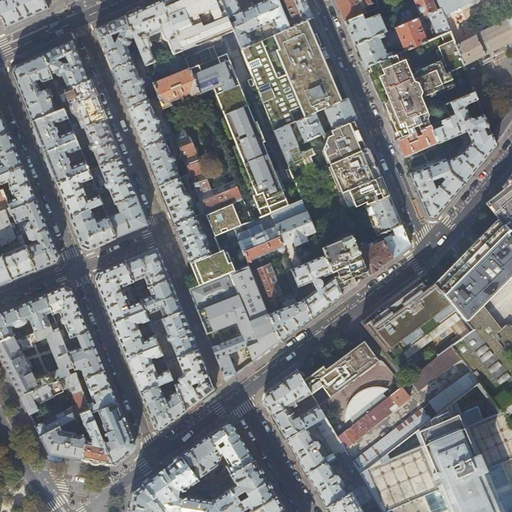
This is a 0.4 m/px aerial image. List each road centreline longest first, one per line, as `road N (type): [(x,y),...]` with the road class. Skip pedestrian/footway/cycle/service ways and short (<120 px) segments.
road 1 (residential): [(428,246),(321,0)]
road 2 (tertiary): [(236,395),(428,246)]
road 3 (residential): [(80,19),(167,231)]
road 4 (residential): [(0,73),(77,267)]
road 5 (residential): [(156,458),(77,267)]
road 6 (residential): [(236,395),(307,511)]
road 7 (tertiary): [(428,246),(511,152)]
